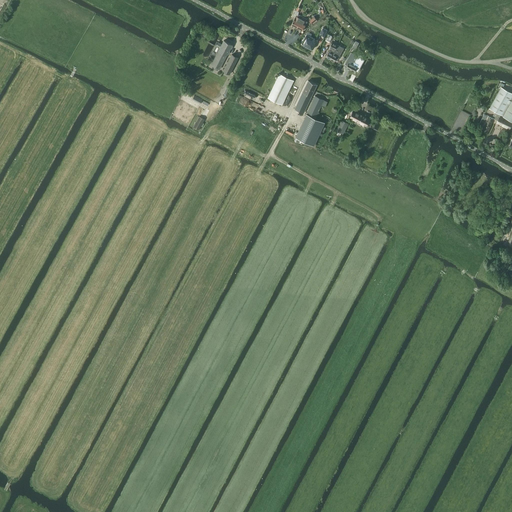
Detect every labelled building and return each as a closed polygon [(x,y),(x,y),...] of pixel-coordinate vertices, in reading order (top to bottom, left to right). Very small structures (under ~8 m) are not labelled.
[(291,25),(297,28),(303,16),(298,14),(296,18),(295,18),(291,25)] [(303,16),(297,28),(302,31),(306,23),(307,24),(308,21),(306,20),(307,18),(303,16)] [(318,40),(306,34),(302,43),(313,49),(318,40)] [(219,50),(211,64),(220,69),(227,55),(229,51),(233,45),(224,40),(222,44),(218,42),(216,46),(220,48),(219,50)] [(331,48),(330,49),(329,51),(326,56),(330,58),(335,50),(337,45),(333,42),(330,47),(331,48)] [(335,50),(330,58),(334,60),(335,59),(337,60),(344,48),(337,44),(337,45),(335,50)] [(351,52),(345,63),(348,64),(347,67),(351,69),(355,60),(358,56),(351,52)] [(223,71),(230,74),(238,57),(232,54),(223,71)] [(355,60),(351,69),(355,71),(357,66),(359,62),(355,60)] [(279,73),(268,98),(282,105),(294,81),(294,80),(279,73)] [(295,108),(304,112),(317,84),(308,80),(295,108)] [(511,91),(501,86),(490,107),(511,119),(511,91)] [(195,95),(193,99),(201,103),(203,100),(195,95)] [(315,95),(314,97),(307,114),(315,118),(319,110),(324,99),(315,95)] [(354,111),(350,117),(367,125),(370,119),(354,111)] [(307,114),(296,137),(314,145),(325,122),(315,118),(307,114)] [(483,125),(481,130),(488,133),(494,118),(484,114),(480,123),(483,125)] [(199,116),(194,127),(199,130),(201,126),(203,127),(204,124),(203,123),(205,119),(199,116)] [(498,120),(497,123),(509,128),(510,129),(511,123),(511,122),(511,123),(500,117),(498,120)] [(337,131),(343,133),(348,123),(342,120),(337,131)]
